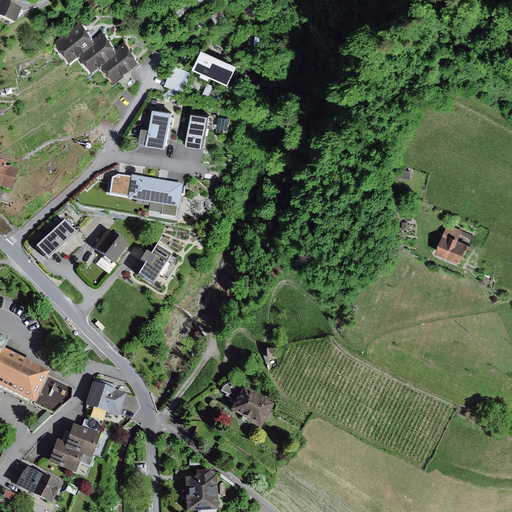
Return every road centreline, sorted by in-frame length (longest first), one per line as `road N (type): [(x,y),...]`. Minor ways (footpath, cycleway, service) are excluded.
road 1 (track): [(299,288),(359,349),(384,332),(489,307),(467,272)]
road 2 (track): [(163,422),(212,349),(221,364),(227,361),(237,329),(264,342),(272,295),(287,282),(299,288)]
road 3 (residential): [(0,482),(14,454),(80,394),(88,373),(130,371)]
road 4 (residential): [(109,153),(174,24),(201,0)]
road 5 (tertiary): [(8,249),(130,371)]
road 6 (residential): [(150,422),(173,426),(276,511)]
road 7 (residential): [(8,249),(109,153)]
